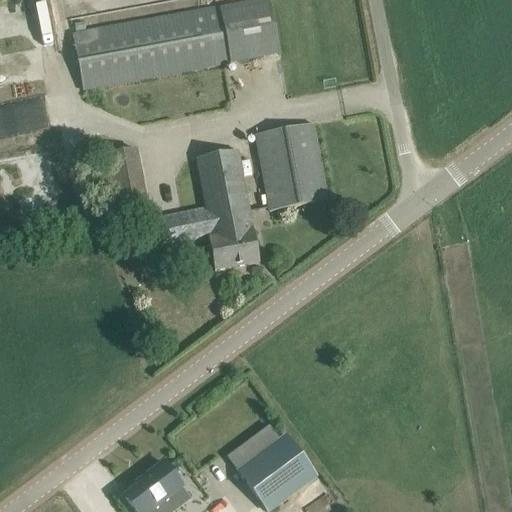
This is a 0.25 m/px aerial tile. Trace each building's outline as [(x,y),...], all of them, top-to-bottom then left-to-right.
[(198,11),(72,36),(79,72),(83,91),(137,81),(220,65),(229,63),(280,53),(269,0),(251,0),(218,7),(198,11)] [(327,202),(313,125),(255,136),(269,213),(327,202)] [(117,202),(146,199),(140,148),(111,151),(117,202)] [(196,160),(205,210),(153,220),(159,249),(208,240),(214,272),(258,264),(237,152),(196,160)] [(285,435),(235,472),(265,511),(271,511),(317,478),(285,435)] [(137,490),(125,499),(134,511),(175,511),(191,501),(180,487),(176,480),(164,464),(142,481),(144,484),(137,490)]
